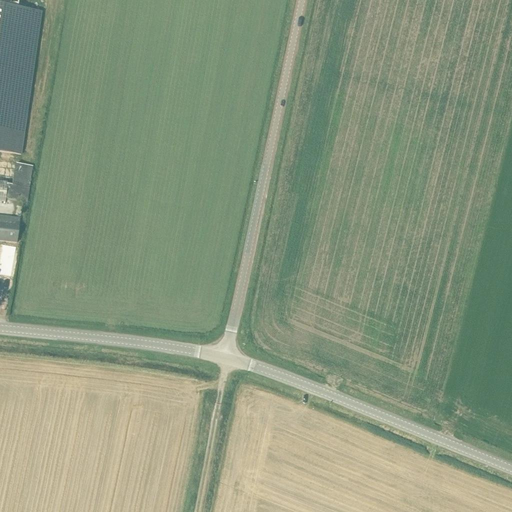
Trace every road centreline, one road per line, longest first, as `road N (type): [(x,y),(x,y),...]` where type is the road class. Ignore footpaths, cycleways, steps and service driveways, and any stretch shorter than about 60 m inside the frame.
road 1 (unclassified): [(224,353),(302,0)]
road 2 (tertiary): [(511,469),(224,353)]
road 3 (tertiary): [(224,353),(0,326)]
